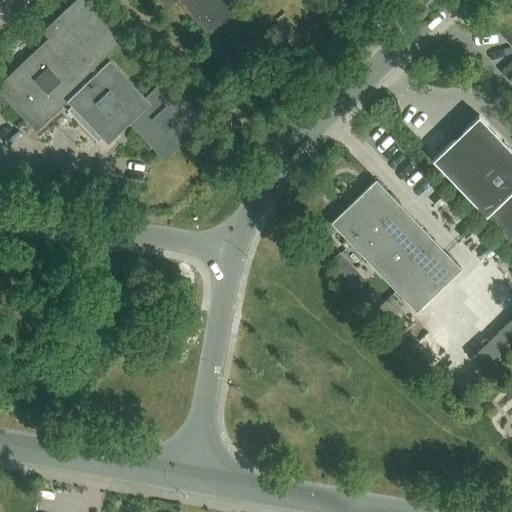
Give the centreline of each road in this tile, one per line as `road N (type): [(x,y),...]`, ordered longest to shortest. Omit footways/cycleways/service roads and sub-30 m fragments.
road 1 (tertiary): [(226,252),(279,157),(446,0)]
road 2 (unclassified): [(226,252),(0,213)]
road 3 (tertiary): [(191,475),(226,252)]
road 4 (tertiary): [(191,475),(0,446)]
road 5 (tertiary): [(373,511),(191,475)]
